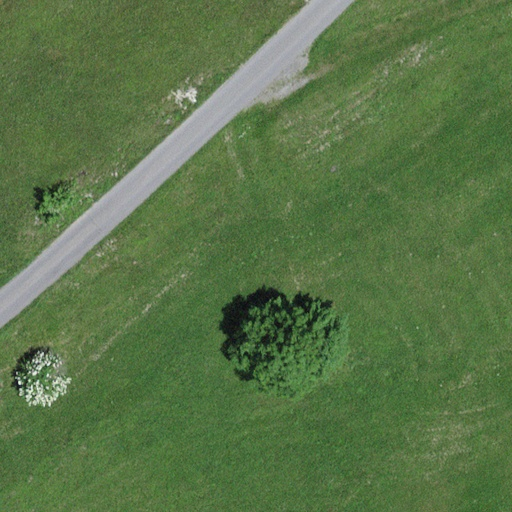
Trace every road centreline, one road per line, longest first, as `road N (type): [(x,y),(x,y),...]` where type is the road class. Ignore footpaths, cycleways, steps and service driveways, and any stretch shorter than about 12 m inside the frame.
road 1 (unclassified): [(0,311),(338,0)]
road 2 (track): [(252,83),(295,80),(487,0)]
